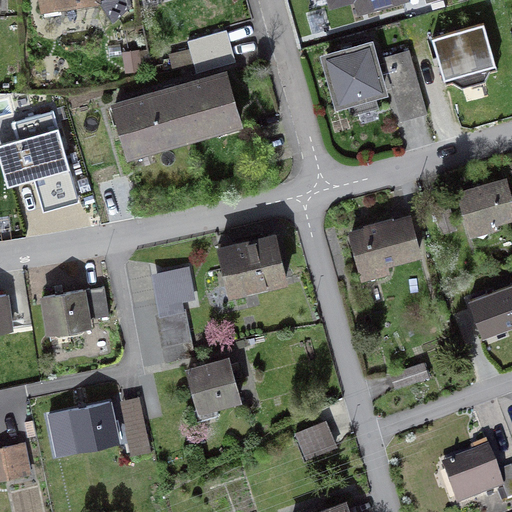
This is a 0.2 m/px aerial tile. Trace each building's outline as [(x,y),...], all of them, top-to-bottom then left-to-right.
[(77,6),(110,0),(38,0),(40,11),(60,8),(60,6),(77,3),(77,6)] [(442,91),(500,74),(486,26),(427,43),(442,91)] [(192,58),(225,48),(221,33),(187,42),(192,58)] [(381,92),(368,46),(324,58),(337,104),(381,92)] [(225,48),(192,58),(196,73),(230,64),(225,48)] [(416,82),(409,56),(383,63),(390,89),(416,82)] [(236,118),(224,76),(113,107),(125,149),(145,144),(147,150),(218,130),(217,123),(236,118)] [(50,203),(78,198),(73,168),(45,173),(50,203)] [(511,214),(502,182),(457,196),(470,238),(490,232),(488,227),(511,219),(511,214)] [(454,230),(445,201),(432,205),(440,234),(454,230)] [(382,268),(418,259),(408,220),(392,225),(391,222),(364,229),(364,231),(349,236),(361,281),(384,274),(382,268)] [(228,300),(285,287),(274,238),(216,251),(228,300)] [(86,320),(107,317),(103,287),(42,297),(43,305),(42,311),(45,315),(48,334),(87,327),(86,320)] [(0,331),(9,330),(4,296),(0,296),(0,331)] [(157,316),(163,346),(188,341),(182,311),(157,316)] [(166,361),(191,356),(188,341),(163,346),(166,361)] [(227,360),(186,372),(196,409),(238,398),(227,360)] [(422,364),(389,375),(394,389),(427,378),(422,364)] [(107,404),(48,416),(56,454),(115,441),(107,404)] [(125,425),(128,440),(145,437),(142,421),(125,425)] [(305,460),(333,448),(322,422),(294,434),(305,460)] [(0,449),(1,449),(7,479),(28,475),(22,444),(0,448),(0,449)] [(511,473),(510,467),(496,473),(488,450),(447,465),(461,502),(501,487),(506,501),(511,498),(511,473)]
